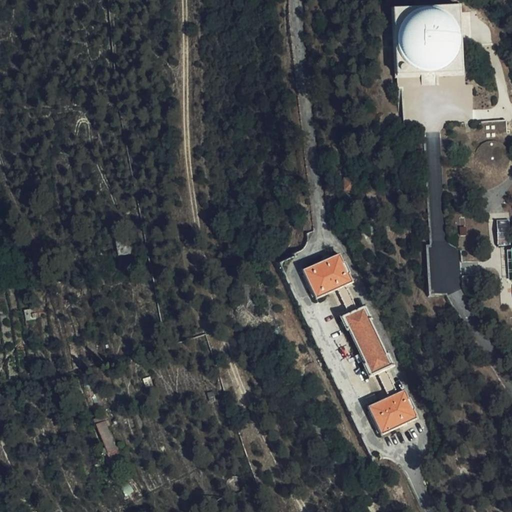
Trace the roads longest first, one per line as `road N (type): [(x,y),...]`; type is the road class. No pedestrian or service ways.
road 1 (track): [(184,0),(202,258),(251,409),(306,511)]
road 2 (track): [(0,133),(30,233),(45,236),(59,221),(84,120),(122,219)]
